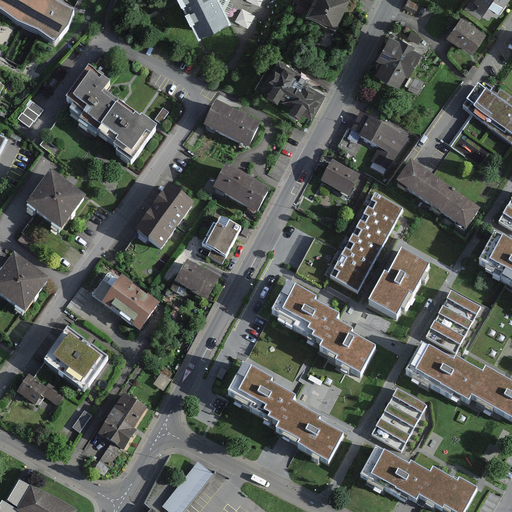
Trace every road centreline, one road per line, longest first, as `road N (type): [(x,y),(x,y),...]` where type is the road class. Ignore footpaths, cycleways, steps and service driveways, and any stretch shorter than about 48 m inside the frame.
road 1 (residential): [(0,390),(198,106),(197,86),(102,41),(37,127)]
road 2 (residential): [(161,431),(388,0)]
road 3 (residential): [(161,431),(325,511)]
road 4 (residential): [(511,23),(419,160)]
road 5 (residential): [(120,505),(0,437)]
